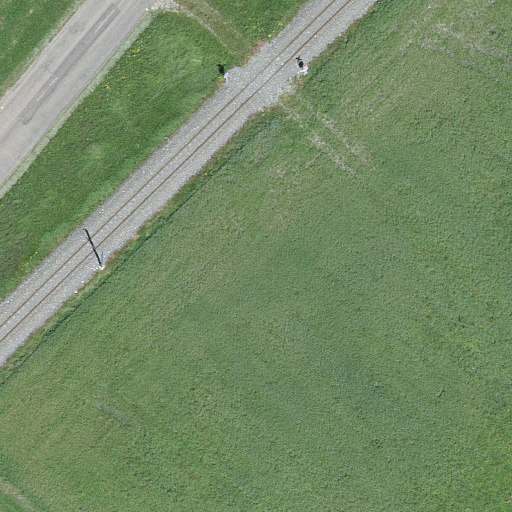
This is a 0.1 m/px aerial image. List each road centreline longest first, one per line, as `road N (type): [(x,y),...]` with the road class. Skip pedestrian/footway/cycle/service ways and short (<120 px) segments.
road 1 (track): [(353,163),(228,38),(174,0)]
road 2 (tertiary): [(0,147),(126,0)]
